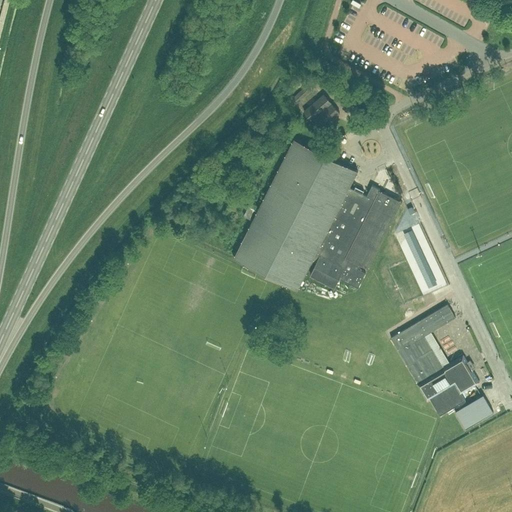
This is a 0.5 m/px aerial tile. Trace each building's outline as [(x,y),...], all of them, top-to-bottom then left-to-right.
[(311,90),(307,85),(299,92),(303,97),(311,90)] [(339,112),(323,94),(304,111),(319,129),(339,112)] [(358,170),(293,138),(233,257),(298,289),(311,263),(314,265),(310,273),(334,286),(339,277),(358,287),(365,272),(358,268),(360,264),(368,268),(401,201),(379,190),(380,189),(372,185),(367,195),(349,187),(358,170)] [(256,210),(259,205),(252,202),(250,207),(256,210)] [(456,316),(448,302),(390,337),(427,398),(429,397),(439,415),(465,400),(460,391),(478,381),(462,355),(443,366),(432,347),(429,349),(422,336),(456,316)] [(483,394),(455,410),(466,427),(493,411),(483,394)] [(511,418),(498,423),(500,429),(511,425),(511,418)] [(494,427),(483,432),(485,438),(497,433),(494,427)]
